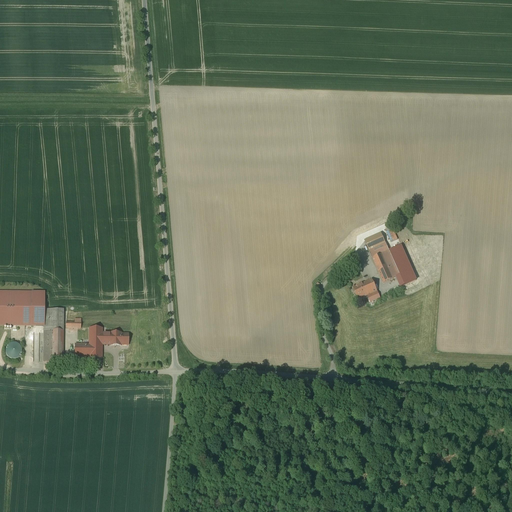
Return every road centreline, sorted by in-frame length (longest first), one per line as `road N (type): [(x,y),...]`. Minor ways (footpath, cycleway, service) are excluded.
road 1 (unclassified): [(145,0),(177,372)]
road 2 (unclassified): [(511,395),(177,372)]
road 3 (unclassified): [(177,372),(0,368)]
road 4 (unclassified): [(177,372),(165,511)]
